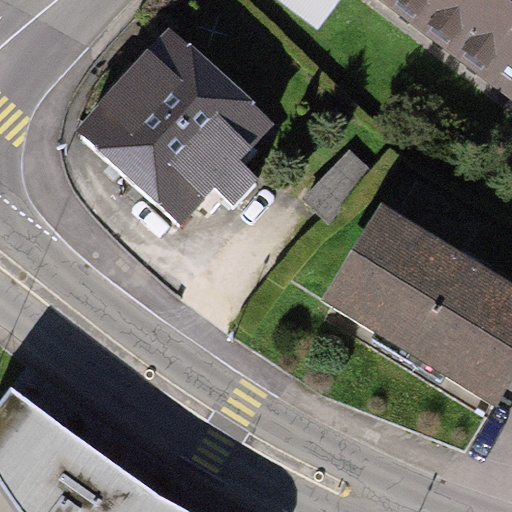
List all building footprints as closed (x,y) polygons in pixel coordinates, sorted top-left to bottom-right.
[(511,0),(391,0),(511,94),(511,0)] [(160,36),(73,142),(179,229),(217,184),(233,197),(248,179),(233,166),(268,124),(160,36)] [(301,200),(331,223),(369,175),(340,151),(301,200)] [(511,300),(375,220),(322,310),(489,407),(511,368),(511,300)] [(7,396),(0,404),(0,492),(11,511),(165,511),(156,507),(7,396)]
